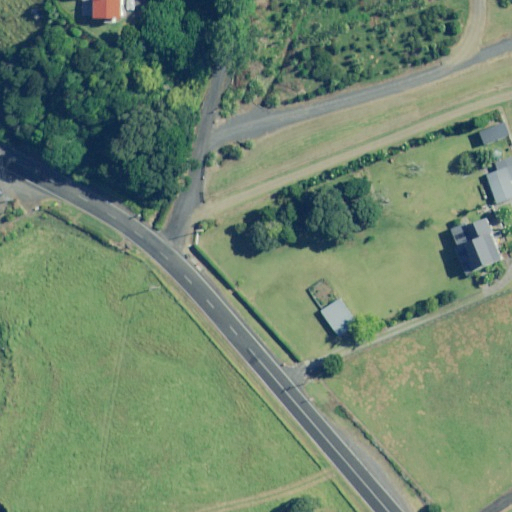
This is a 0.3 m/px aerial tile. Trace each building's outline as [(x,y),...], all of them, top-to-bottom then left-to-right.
[(94,0),(94,18),(123,18),(133,18),(132,0),(94,0)] [(511,135),(505,120),(479,129),(485,145),(511,135)] [(511,198),(511,157),(501,161),(503,166),(487,173),(499,203),(511,198)] [(505,260),(488,218),(470,225),(468,220),(450,227),(469,274),(505,260)] [(358,325),(340,298),(322,310),(340,337),(358,325)]
